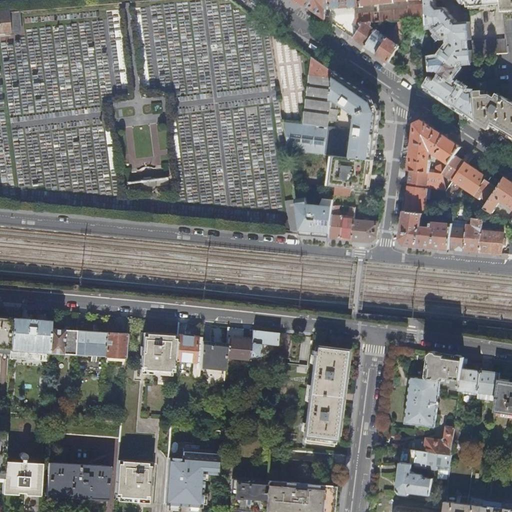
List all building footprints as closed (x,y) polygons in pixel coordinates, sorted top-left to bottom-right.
[(414,0),(298,0),(314,10),(330,21),(330,16),(326,15),(326,13),(327,13),(327,11),(332,10),(332,8),(366,5),(393,2),(414,0)] [(428,0),(429,7),(430,16),(430,21),(430,26),(438,25),(440,27),(439,29),(442,33),(444,33),(447,36),(451,36),(451,44),(443,56),(432,57),(433,70),(439,70),(442,72),(437,79),(435,78),(433,76),(426,86),(453,104),(463,111),(477,120),(476,94),(475,90),(472,91),(460,83),(458,83),(453,80),(462,67),(460,66),(463,62),(473,62),(473,55),(473,52),(473,50),(467,50),(466,40),(472,40),(470,21),(458,22),(447,7),(440,7),(437,4),(437,0),(461,0),(463,3),(464,12),(469,12),(469,6),(468,0),(428,0)] [(511,0),(502,0),(503,4),(503,11),(511,10),(511,0)] [(430,16),(429,7),(412,9),(412,8),(380,11),(380,15),(376,16),(375,14),(378,14),(378,11),(362,12),(362,13),(336,15),(333,18),(332,22),(336,25),(353,24),(359,32),(363,26),(362,22),(372,21),(383,20),(385,20),(401,19),(406,18),(424,16),(430,16)] [(17,11),(15,11),(9,12),(0,12),(0,32),(10,32),(19,31),(17,11)] [(407,36),(406,18),(401,19),(395,28),(407,36)] [(395,28),(401,19),(385,20),(395,28)] [(363,26),(359,32),(355,38),(361,42),(366,46),(377,29),(372,26),(372,21),(362,22),(363,26)] [(373,50),(378,53),(389,37),(377,29),(366,46),(373,50)] [(384,57),(390,61),(401,45),(389,37),(378,53),(384,57)] [(472,41),(473,50),(473,52),(473,55),(507,53),(506,39),(472,41)] [(325,65),(311,56),(309,72),(303,123),(317,125),(329,127),(332,100),(336,72),(325,65)] [(360,89),(336,72),(332,100),(333,101),(330,121),(338,122),(339,110),(337,110),(338,102),(357,115),(355,130),(378,133),(379,123),(381,111),(375,100),(360,89)] [(476,94),(477,120),(483,124),(490,128),(492,124),(505,132),(511,136),(511,101),(498,93),(496,97),(491,94),(484,94),(484,90),(475,90),(476,94)] [(411,169),(425,171),(443,174),(451,162),(456,154),(462,146),(458,144),(442,133),(423,120),(416,123),(413,146),(411,163),(411,169)] [(284,121),(289,151),(301,152),(327,155),(333,155),(347,157),(350,132),(317,127),(317,125),(284,121)] [(376,147),(378,133),(355,130),(353,130),(352,137),(354,138),(352,157),(374,160),(376,147)] [(466,161),(456,154),(451,162),(443,174),(448,176),(454,180),(463,167),(466,161)] [(373,175),(374,160),(352,157),(347,157),(333,155),(331,174),(330,185),(336,186),(349,187),(357,188),(371,190),(373,175)] [(474,166),(466,161),(463,167),(454,180),(462,186),(464,187),(477,168),(481,162),(478,160),(474,166)] [(477,168),(464,187),(477,195),(489,176),(477,168)] [(425,171),(411,169),(410,176),(409,183),(428,186),(446,189),(443,174),(425,171)] [(477,195),(482,199),(483,197),(490,202),(493,197),(503,183),(490,174),(489,176),(477,195)] [(169,180),(168,176),(127,181),(127,185),(128,185),(128,189),(142,188),(142,189),(144,191),(145,192),(146,192),(147,193),(152,192),(152,191),(153,191),(154,190),(155,188),(155,186),(169,184),(168,180),(169,180)] [(511,180),(507,177),(503,183),(493,197),(490,202),(487,207),(494,212),(499,205),(501,207),(503,204),(501,202),(503,199),(511,205),(511,180)] [(409,183),(407,197),(405,211),(424,213),(425,213),(426,205),(427,198),(428,186),(409,183)] [(349,187),(336,186),(335,195),(348,197),(349,187)] [(296,198),(299,212),(302,235),(314,236),(332,237),(334,206),(335,200),(324,199),(321,205),(308,204),(308,203),(307,198),(296,198)] [(334,206),(332,237),(337,238),(343,238),(345,216),(339,215),(340,206),(334,206)] [(345,216),(343,238),(348,239),(354,239),(356,220),(357,207),(351,207),(350,216),(345,216)] [(424,213),(405,211),(402,238),(406,244),(419,245),(443,247),(451,248),(453,227),(453,223),(432,221),(432,222),(430,222),(429,226),(422,225),(424,213)] [(291,213),(294,234),(302,235),(299,212),(291,213)] [(474,225),(468,225),(468,229),(467,233),(465,250),(473,250),(481,251),(482,239),(483,230),(484,218),(474,217),(474,225)] [(377,236),(379,222),(356,220),(354,239),(372,241),(377,236)] [(468,229),(453,227),(451,248),(459,249),(465,250),(467,233),(468,229)] [(482,239),(481,251),(493,252),(503,253),(505,232),(483,230),(482,239)] [(0,348),(9,349),(11,317),(0,315),(0,348)] [(47,352),(49,328),(49,319),(30,318),(11,317),(9,349),(8,359),(47,361),(47,352)] [(75,354),(76,330),(63,329),(49,328),(47,352),(75,354)] [(105,356),(107,332),(91,331),(76,330),(75,354),(105,356)] [(277,345),(278,332),(265,331),(252,330),(252,340),(250,358),(250,362),(259,363),(261,343),(277,345)] [(126,358),(127,334),(117,333),(107,332),(105,356),(126,358)] [(176,360),(177,335),(161,334),(143,333),(141,369),(175,372),(176,360)] [(190,336),(177,335),(176,360),(193,361),(192,375),(193,376),(194,377),(199,378),(200,370),(202,342),(202,337),(190,336)] [(240,339),(227,338),(227,344),(226,357),(250,358),(252,340),(240,339)] [(214,343),(202,342),(200,370),(225,372),(226,357),(227,344),(214,343)] [(340,397),(346,351),(331,349),(315,347),(315,350),(312,350),(311,354),(314,354),(304,440),(334,443),(340,397)] [(426,379),(441,381),(461,384),(463,368),(465,357),(449,355),(429,352),(426,379)] [(498,395),(500,380),(501,373),(489,371),(491,361),(483,360),(482,370),(479,392),(498,395)] [(460,390),(479,392),(482,370),(463,368),(461,384),(460,390)] [(440,402),(439,401),(441,381),(426,379),(412,377),(406,423),(436,426),(439,403),(440,404),(440,402)] [(496,412),(511,414),(511,381),(500,380),(498,395),(496,412)] [(439,414),(457,417),(459,401),(441,398),(439,414)] [(120,437),(121,422),(101,420),(71,418),(65,417),(56,417),(55,432),(120,437)] [(413,450),(452,455),(454,438),(456,428),(449,427),(448,428),(446,438),(443,441),(428,439),(427,443),(414,441),(413,450)] [(182,457),(169,456),(168,468),(165,503),(182,504),(201,506),(203,472),(217,473),(219,451),(183,448),(182,457)] [(438,467),(451,468),(452,455),(413,450),(406,449),(404,462),(401,462),(398,490),(401,494),(410,495),(410,493),(431,496),(434,478),(424,477),(424,476),(423,474),(422,474),(413,472),(414,464),(417,464),(416,466),(438,469),(438,467)] [(118,460),(115,496),(132,498),(149,499),(151,462),(118,460)] [(24,495),(39,496),(41,463),(3,461),(3,472),(2,494),(16,494),(17,492),(20,492),(24,493),(24,495)] [(111,466),(48,462),(46,496),(77,498),(108,500),(111,466)] [(247,510),(265,511),(266,498),(267,481),(232,478),(230,508),(247,510)] [(266,498),(265,511),(264,511),(332,511),(335,486),(330,485),(304,483),(267,480),(267,481),(266,498)] [(445,503),(431,501),(430,507),(444,509),(445,503)] [(483,511),(484,506),(446,502),(445,511),(483,511)]
